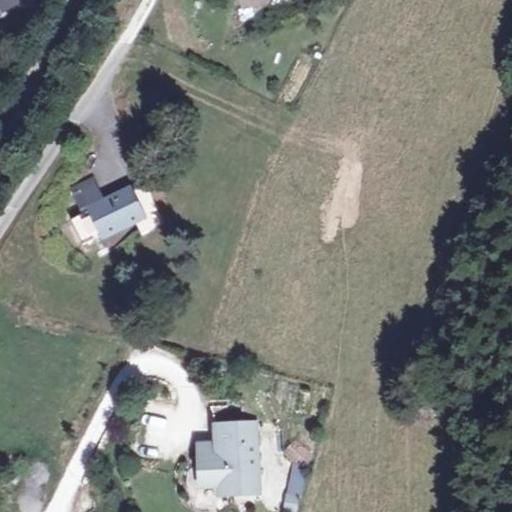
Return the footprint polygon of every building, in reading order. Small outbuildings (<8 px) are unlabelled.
[(0,0),(0,14),(17,4),(13,0),(0,0)] [(166,226),(145,184),(105,204),(86,214),(72,221),(85,246),(136,221),(143,236),(166,226)] [(95,185),(76,194),(86,214),(105,204),(95,185)] [(221,496),(259,494),(255,424),(217,426),(218,443),(213,456),(200,457),(202,487),(221,486),(221,496)] [(297,511),(299,499),(288,497),(286,509),(297,511)]
